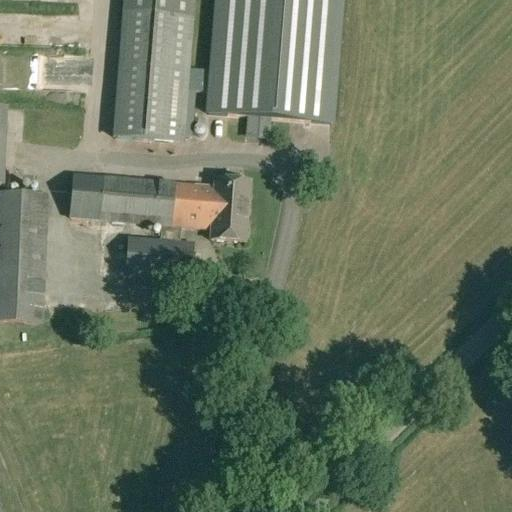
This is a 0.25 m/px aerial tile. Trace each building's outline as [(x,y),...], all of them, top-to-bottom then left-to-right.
[(189,72),(195,0),(127,0),(116,138),(183,144),(187,95),(189,72)] [(208,73),(189,72),(187,95),(195,96),(206,96),(204,117),(247,120),(245,141),(268,143),(269,123),(335,128),(343,26),(344,0),(213,0),(213,6),(208,73)] [(92,56),(0,63),(2,91),(94,84),(92,56)] [(245,243),(250,182),(216,180),(215,188),(74,178),(71,220),(161,227),(160,242),(129,239),(126,276),(191,281),(194,244),(181,243),(182,228),(212,230),(211,241),(245,243)] [(0,322),(43,324),(48,196),(0,194),(0,322)] [(260,442),(257,451),(266,454),(270,445),(260,442)]
